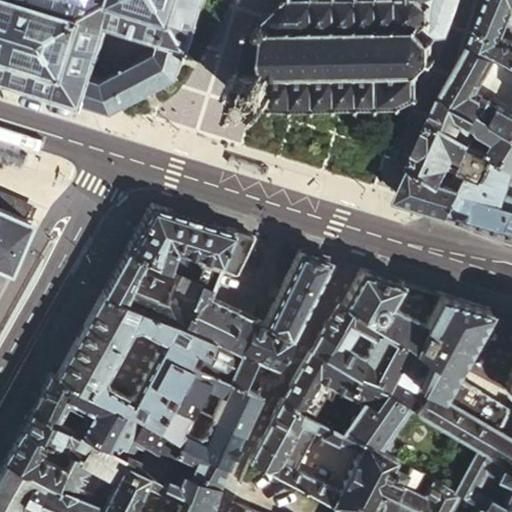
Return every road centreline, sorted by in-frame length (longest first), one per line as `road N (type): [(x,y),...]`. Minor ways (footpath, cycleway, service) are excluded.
road 1 (tertiary): [(511,277),(117,156)]
road 2 (tertiary): [(117,156),(0,365)]
road 3 (tertiary): [(117,156),(0,120)]
